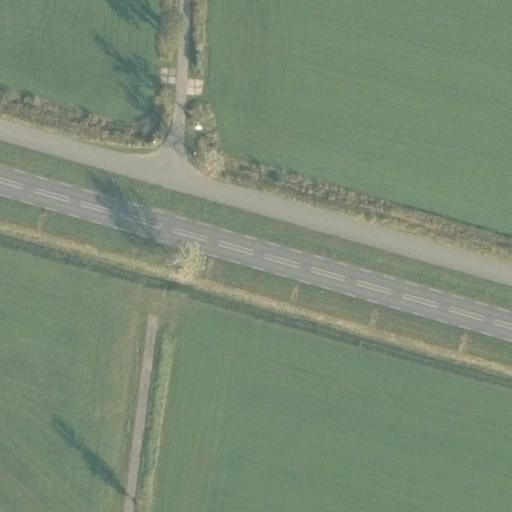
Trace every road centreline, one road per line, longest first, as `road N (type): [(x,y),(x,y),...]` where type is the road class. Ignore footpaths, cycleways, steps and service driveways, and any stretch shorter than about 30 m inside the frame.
road 1 (primary): [(511,327),(0,181)]
road 2 (unclassified): [(0,130),(511,276)]
road 3 (track): [(153,320),(127,511)]
